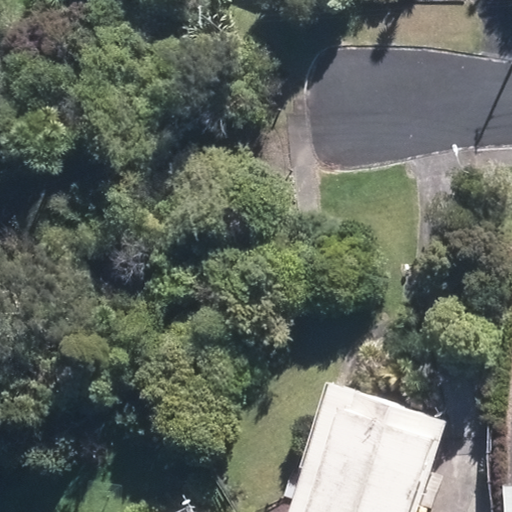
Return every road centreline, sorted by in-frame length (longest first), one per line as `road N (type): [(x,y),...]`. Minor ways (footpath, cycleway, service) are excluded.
road 1 (track): [(0,196),(178,147),(361,110)]
road 2 (residential): [(361,110),(511,105)]
